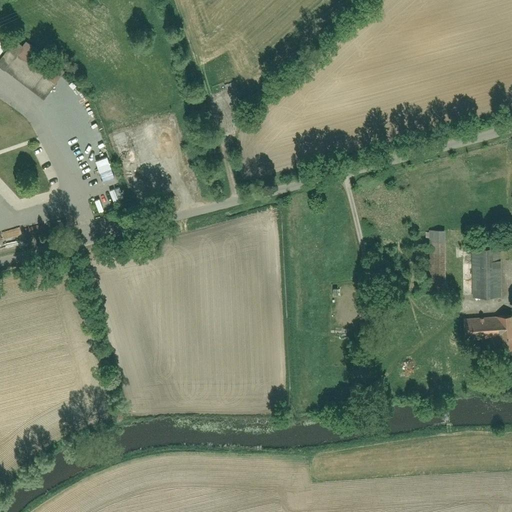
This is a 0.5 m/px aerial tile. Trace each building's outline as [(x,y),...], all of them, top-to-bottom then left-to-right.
[(21,42),(14,36),(0,53),(0,63),(43,97),(65,69),(25,38),(21,42)] [(121,170),(137,166),(133,151),(129,152),(122,123),(110,126),(121,170)] [(101,148),(87,153),(89,158),(103,153),(101,148)] [(101,175),(112,171),(108,161),(97,165),(101,175)] [(148,200),(142,178),(135,180),(132,169),(126,171),(135,204),(148,200)] [(442,286),(441,228),(418,229),(420,287),(442,286)] [(500,247),(471,246),(469,294),(498,296),(500,247)] [(511,312),(458,314),(458,336),(495,335),(495,347),(511,346),(511,312)]
